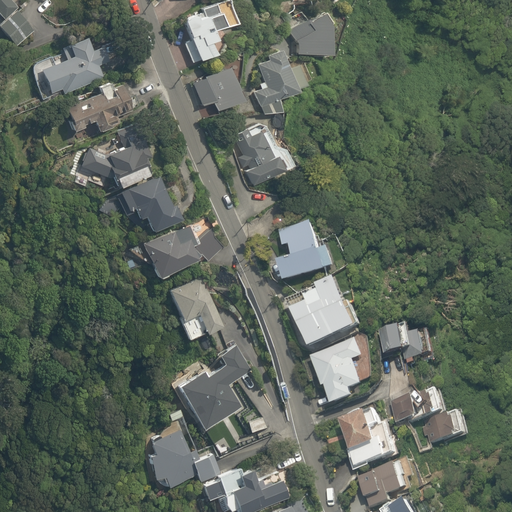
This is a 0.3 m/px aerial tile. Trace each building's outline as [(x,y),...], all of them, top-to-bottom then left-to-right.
[(0,0),(0,12),(4,17),(24,0),(0,0)] [(192,39),(185,42),(194,64),(224,52),(216,33),(239,24),(229,0),(224,0),(203,9),(204,11),(184,19),(192,39)] [(36,29),(17,8),(0,23),(0,24),(18,45),(36,29)] [(326,13),(310,23),(307,20),(288,32),(296,44),(296,52),(333,54),(334,26),(333,25),(326,13)] [(32,67),(42,99),(105,78),(100,65),(113,61),(107,44),(95,48),(91,34),(61,44),(65,56),(32,67)] [(266,88),(253,93),(263,117),(283,108),(279,98),(309,86),(299,62),(287,67),(280,49),(265,55),(268,61),(257,65),(266,88)] [(230,66),(191,81),(201,109),(214,104),(216,111),(243,100),(230,66)] [(102,94),(67,107),(75,131),(95,124),(98,130),(121,121),(118,112),(138,105),(129,81),(112,87),(110,81),(99,86),(102,94)] [(152,153),(138,121),(115,132),(122,147),(107,154),(87,146),(79,167),(117,182),(120,190),(154,175),(146,156),(152,153)] [(268,126),(236,140),(243,155),(238,157),(250,186),(293,168),(282,143),(276,146),(268,126)] [(135,208),(140,219),(146,217),(152,232),(180,220),(159,173),(154,175),(120,190),(129,211),(135,208)] [(223,247),(213,236),(205,217),(143,242),(157,278),(204,259),(207,263),(223,247)] [(287,263),(294,284),(341,267),(334,246),(326,249),(316,221),(284,232),(289,248),(296,246),(300,259),(287,263)] [(202,277),(169,290),(189,340),(222,327),(202,277)] [(343,277),(296,300),(319,348),(366,326),(343,277)] [(413,326),(385,330),(389,356),(408,353),(410,364),(440,359),(436,332),(414,335),(413,326)] [(358,337),(314,357),(328,388),(332,386),(341,407),(372,393),(357,360),(367,356),(358,337)] [(203,370),(177,386),(204,431),(243,407),(229,384),(252,371),(236,345),(220,355),(226,365),(207,376),(203,370)] [(445,390),(394,403),(401,427),(435,417),(442,445),(471,437),(463,410),(451,414),(445,390)] [(381,407),(346,420),(364,469),(404,454),(392,423),(387,424),(381,407)] [(195,461),(181,428),(151,441),(156,454),(147,458),(157,482),(165,478),(170,490),(199,478),(201,484),(221,476),(222,475),(213,453),(195,461)] [(255,467),(243,472),(241,467),(222,475),(221,476),(201,484),(209,502),(223,496),(229,511),(236,509),(237,511),(252,511),(288,497),(277,470),(259,477),(255,467)] [(426,511),(418,493),(379,511),(426,511)]
